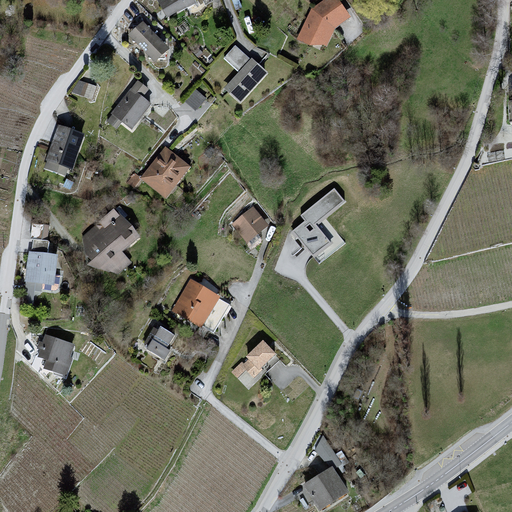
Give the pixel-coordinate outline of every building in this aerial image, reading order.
[(157,0),(169,19),(202,2),(200,0),(157,0)] [(323,0),(312,9),(297,40),(325,53),(337,29),(354,15),(344,0),(323,0)] [(153,20),(137,36),(140,38),(163,62),(179,47),(153,20)] [(242,70),(226,91),(246,106),(274,70),(238,43),(226,58),(242,70)] [(91,97),(96,87),(87,82),(82,93),(91,97)] [(140,86),(119,115),(139,129),(160,100),(140,86)] [(198,108),(206,96),(195,88),(187,101),(198,108)] [(66,119),(50,163),(80,173),(95,129),(66,119)] [(167,146),(143,179),(171,198),(194,165),(167,146)] [(323,261),(341,244),(322,223),(345,202),(333,189),(292,226),(323,261)] [(249,210),(232,228),(250,246),(268,228),(249,210)] [(129,213),(87,242),(105,268),(146,239),(129,213)] [(39,244),(35,277),(69,281),(72,248),(39,244)] [(220,297),(190,280),(171,313),(201,330),(220,297)] [(182,328),(158,319),(150,339),(174,348),(182,328)] [(58,330),(52,358),(79,364),(85,336),(58,330)] [(269,336),(245,364),(260,377),(284,350),(269,336)] [(341,464),(309,481),(323,510),(356,493),(341,464)]
